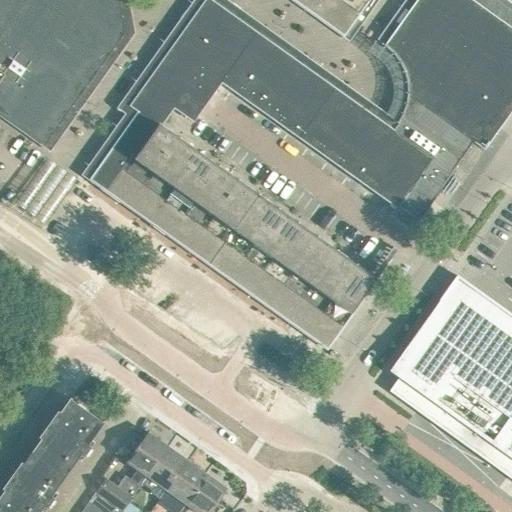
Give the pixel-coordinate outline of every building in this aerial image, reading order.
[(118,0),(0,0),(0,112),(44,144),(124,31),(118,0)] [(368,0),(314,0),(351,26),(368,0)] [(486,147),(511,110),(511,4),(506,0),(417,0),(385,45),(382,43),(381,43),(389,49),(396,57),(401,65),(405,74),(407,84),(408,94),(406,103),(403,113),(398,122),(397,123),(399,124),(394,131),(433,159),(423,172),(442,186),(474,142),(485,150),(486,148),(486,147)] [(332,87),(305,68),(216,5),(202,7),(139,95),(140,110),(161,125),(174,107),(194,121),(222,81),(397,207),(417,222),(442,186),(423,172),(433,159),(394,131),(332,87)] [(377,279),(200,152),(161,125),(140,110),(98,170),(334,338),(377,279)] [(417,222),(397,207),(392,214),(412,229),(417,222)] [(400,357),(391,370),(401,377),(391,391),(418,410),(508,475),(511,477),(511,321),(506,330),(467,302),(470,298),(453,286),(450,291),(448,289),(447,289),(439,300),(441,301),(401,357),(400,357)] [(88,445),(105,422),(104,421),(103,422),(71,400),(72,398),(71,398),(33,451),(67,475),(82,454),(85,457),(92,447),(88,445)] [(140,486),(141,484),(168,446),(149,432),(127,462),(138,469),(131,479),(140,486)] [(160,500),(167,490),(188,460),(168,446),(141,484),(151,491),(150,493),(160,500)] [(52,496),(67,475),(33,451),(0,497),(0,505),(9,511),(40,511),(45,506),(48,508),(55,498),(52,496)] [(187,504),(208,475),(188,460),(167,490),(187,504)] [(211,511),(228,489),(208,475),(187,504),(197,511),(211,511)] [(132,497),(113,483),(106,478),(96,492),(103,497),(117,507),(122,511),(123,511),(129,502),(132,497)] [(112,511),(117,507),(103,497),(96,492),(88,503),(101,511),(112,511)] [(141,511),(129,502),(123,511),(124,511),(141,511)] [(101,511),(88,503),(82,511),(101,511)]
